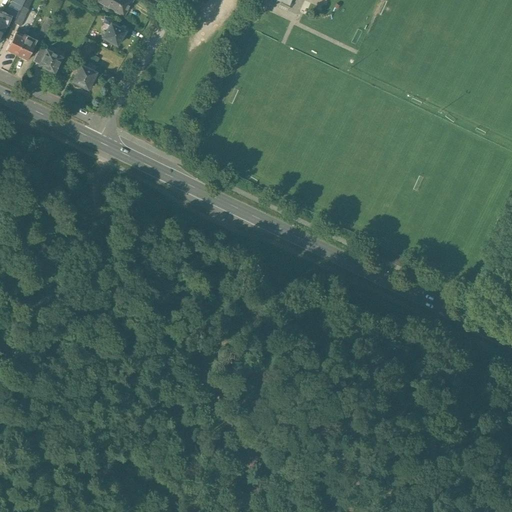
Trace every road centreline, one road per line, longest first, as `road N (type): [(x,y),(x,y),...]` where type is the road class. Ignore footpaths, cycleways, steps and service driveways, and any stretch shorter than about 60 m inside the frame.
road 1 (primary): [(511,345),(100,142)]
road 2 (track): [(295,511),(98,215)]
road 3 (track): [(105,161),(95,178),(98,215),(75,296),(45,360),(0,423)]
road 4 (unclassified): [(100,142),(179,0)]
